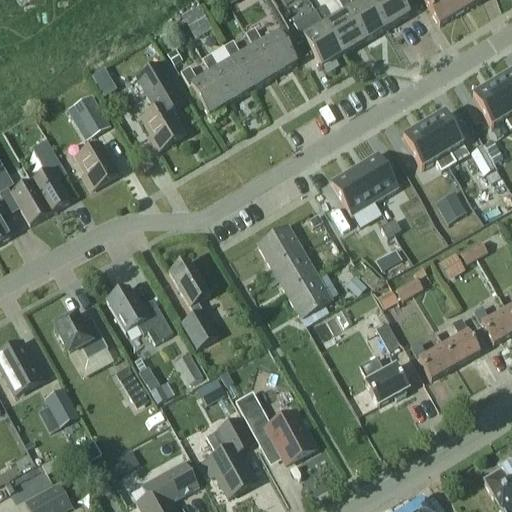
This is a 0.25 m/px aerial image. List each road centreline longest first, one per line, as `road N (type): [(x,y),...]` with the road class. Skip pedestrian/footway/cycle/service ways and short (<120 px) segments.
road 1 (residential): [(0,290),(123,224),(200,221),(511,34)]
road 2 (tertiary): [(344,511),(511,415)]
